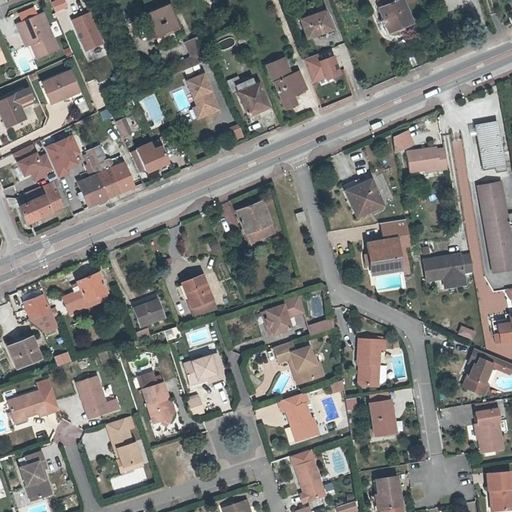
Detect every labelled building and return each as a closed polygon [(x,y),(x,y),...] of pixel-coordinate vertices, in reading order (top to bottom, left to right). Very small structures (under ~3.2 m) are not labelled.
[(55,12),(68,6),(65,0),(53,0),(50,1),(55,12)] [(403,0),(383,0),(384,1),(378,4),(390,31),(412,21),(403,0)] [(169,2),(146,12),(152,25),(156,35),(159,43),(176,36),(175,32),(181,29),(183,25),(180,18),(177,19),(169,2)] [(320,33),(321,35),(334,31),(325,8),(301,17),(308,37),(320,33)] [(105,41),(92,10),(73,19),(87,49),(105,41)] [(26,29),(32,42),(37,56),(58,48),(43,11),(17,22),(21,31),(26,29)] [(122,22),(112,26),(115,33),(125,29),(122,22)] [(26,29),(21,31),(27,44),(32,42),(26,29)] [(125,29),(115,33),(119,43),(129,38),(125,29)] [(197,37),(186,42),(191,54),(199,50),(202,49),(197,37)] [(194,65),(204,60),(199,50),(191,54),(190,56),(194,65)] [(321,59),(319,52),(304,57),(313,81),(321,78),(321,76),(326,74),(327,76),(333,73),(334,75),(341,72),(334,54),(321,59)] [(190,56),(179,61),(183,70),(194,65),(190,56)] [(270,67),(285,61),(283,56),(268,62),(270,67)] [(285,61),(270,67),(287,110),(299,105),(296,94),(307,89),(300,70),(287,75),(282,64),(285,62),(285,61)] [(70,69),(41,82),(50,101),(65,95),(65,94),(70,91),(77,88),(76,86),(70,69)] [(206,72),(189,79),(204,115),(221,108),(206,72)] [(230,80),(234,90),(239,89),(249,114),(270,106),(260,82),(256,84),(254,77),(249,79),(248,76),(242,79),(240,76),(230,80)] [(6,119),(8,125),(24,117),(19,105),(32,99),(26,87),(0,99),(0,114),(2,120),(6,119)] [(119,128),(129,124),(126,117),(116,121),(119,128)] [(497,170),(507,169),(498,119),(475,123),(484,168),(496,166),(497,170)] [(123,136),(133,131),(129,124),(119,128),(123,136)] [(237,139),(243,137),(238,124),(232,126),(237,139)] [(80,151),(73,135),(45,147),(58,176),(69,171),(67,166),(72,154),(80,151)] [(407,151),(412,149),(407,136),(395,141),(397,156),(407,151)] [(135,155),(141,169),(146,167),(148,171),(170,161),(163,145),(163,146),(160,138),(137,148),(139,153),(135,155)] [(38,157),(32,143),(14,152),(24,174),(31,170),(35,179),(46,173),(45,171),(53,167),(47,153),(38,157)] [(90,178),(80,183),(90,206),(136,186),(126,163),(115,167),(112,159),(109,158),(107,158),(101,146),(86,152),(96,175),(90,178)] [(448,172),(444,152),(438,153),(438,150),(417,154),(420,175),(441,171),(441,173),(448,172)] [(420,175),(417,154),(408,155),(412,176),(420,175)] [(361,183),(359,178),(344,185),(358,216),(385,204),(373,178),(361,183)] [(511,212),(509,213),(504,181),(480,185),(495,271),(511,267),(511,228),(511,221),(511,212)] [(27,193),(31,201),(45,195),(57,190),(57,189),(54,182),(27,193)] [(45,195),(31,201),(20,205),(28,222),(70,205),(63,189),(62,186),(57,189),(57,190),(45,195)] [(273,229),(261,198),(236,207),(248,239),(273,229)] [(307,221),(305,213),(297,214),(298,223),(307,221)] [(410,235),(407,220),(384,224),(386,237),(386,240),(378,242),(369,244),(371,254),(372,263),(382,262),(384,274),(403,270),(400,251),(399,241),(401,241),(400,236),(410,235)] [(399,241),(400,251),(412,249),(412,247),(410,235),(400,236),(401,241),(399,241)] [(464,274),(474,272),(470,253),(461,255),(461,254),(424,259),(427,279),(444,277),(446,286),(450,285),(465,283),(464,274)] [(372,263),(373,267),(374,275),(384,274),(382,262),(372,263)] [(68,309),(108,292),(99,271),(77,281),(79,284),(72,287),(74,292),(63,297),(68,309)] [(213,298),(205,277),(202,278),(200,275),(187,280),(192,295),(190,296),(193,305),(213,298)] [(288,281),(290,288),(303,284),(301,276),(288,281)] [(192,295),(187,280),(184,281),(190,296),(192,295)] [(108,292),(68,309),(69,313),(109,296),(108,292)] [(50,310),(43,294),(24,301),(30,317),(50,310)] [(169,315),(162,297),(134,307),(140,325),(169,315)] [(283,302),(283,305),(286,314),(294,312),(295,314),(303,311),(299,297),(283,302)] [(267,328),(269,335),(270,336),(291,328),(288,318),(286,314),(283,305),(262,312),(262,313),(264,320),(262,321),(264,329),(267,328)] [(511,320),(510,315),(510,312),(505,313),(505,316),(492,318),(493,323),(511,320)] [(264,320),(262,313),(258,315),(265,336),(269,335),(267,328),(264,329),(262,321),(264,320)] [(511,320),(493,323),(496,341),(511,338),(511,314),(510,315),(511,320)] [(332,319),(308,327),(310,335),(334,328),(332,319)] [(176,328),(165,329),(167,339),(177,337),(176,328)] [(9,347),(34,337),(32,333),(7,342),(9,347)] [(34,337),(9,347),(17,366),(42,357),(34,337)] [(385,342),(362,340),(361,340),(359,365),(362,365),(361,386),(378,387),(378,384),(383,384),(386,381),(387,366),(379,366),(380,351),(386,351),(386,342),(385,342)] [(301,379),(305,381),(322,376),(318,363),(316,364),(313,356),(311,356),(308,346),(293,351),(290,342),(272,347),(277,362),(288,359),(289,361),(292,360),(295,367),(296,371),(298,370),(301,379)] [(496,355),(487,351),(476,347),(470,361),(474,363),(465,386),(484,394),(488,384),(485,382),(492,365),(496,355)] [(206,376),(207,378),(208,382),(225,376),(217,352),(201,357),(191,360),(182,363),(187,379),(196,376),(197,378),(206,376)] [(496,355),(492,365),(504,370),(508,360),(496,355)] [(292,360),(289,361),(296,384),(305,381),(301,379),(298,370),(296,371),(295,367),(292,360)] [(97,375),(77,382),(89,418),(109,411),(106,402),(97,375)] [(196,376),(187,379),(189,384),(207,378),(206,376),(197,378),(196,376)] [(40,390),(9,400),(16,421),(40,413),(41,416),(60,409),(50,379),(38,383),(40,390)] [(169,408),(166,399),(165,398),(167,395),(162,382),(161,379),(155,381),(156,384),(142,389),(143,392),(153,422),(162,419),(168,422),(174,410),(169,408)] [(341,380),(339,380),(329,384),(332,392),(344,388),(341,380)] [(310,428),(315,426),(312,418),(310,418),(305,404),(308,402),(304,392),(277,401),(281,411),(283,411),(288,426),(290,425),(295,441),(312,435),(310,428)] [(188,405),(191,415),(203,411),(198,397),(186,401),(188,405)] [(345,399),(347,409),(356,408),(354,398),(345,399)] [(116,399),(106,402),(109,411),(119,408),(116,399)] [(169,408),(174,410),(172,403),(166,399),(169,408)] [(391,419),(394,419),(391,402),(371,405),(376,435),(384,434),(393,433),(391,419)] [(495,403),(477,405),(478,414),(496,411),(495,403)] [(478,414),(477,414),(479,426),(477,426),(482,454),(503,450),(498,423),(500,423),(498,411),(496,411),(478,414)] [(131,415),(106,423),(110,434),(128,428),(135,426),(131,415)] [(393,433),(384,434),(385,438),(397,436),(394,419),(391,419),(393,433)] [(132,463),(133,468),(143,464),(135,442),(133,442),(128,428),(110,434),(117,453),(119,453),(121,459),(123,466),(132,463)] [(42,469),(45,468),(48,467),(42,451),(27,457),(30,464),(22,467),(33,500),(51,494),(42,469)] [(123,466),(121,459),(117,460),(121,472),(133,468),(132,463),(123,466)] [(295,466),(304,492),(300,494),(303,502),(325,495),(314,460),(295,466)] [(42,469),(51,494),(54,493),(45,468),(42,469)] [(509,499),(511,498),(511,484),(511,473),(487,475),(489,492),(493,492),(494,499),(491,500),(492,511),(505,511),(511,511),(509,499)] [(382,511),(402,508),(397,478),(377,481),(382,511)] [(249,511),(248,508),(250,507),(248,499),(224,507),(225,511),(249,511)] [(353,511),(357,511),(354,501),(336,507),(337,511),(353,511)]
